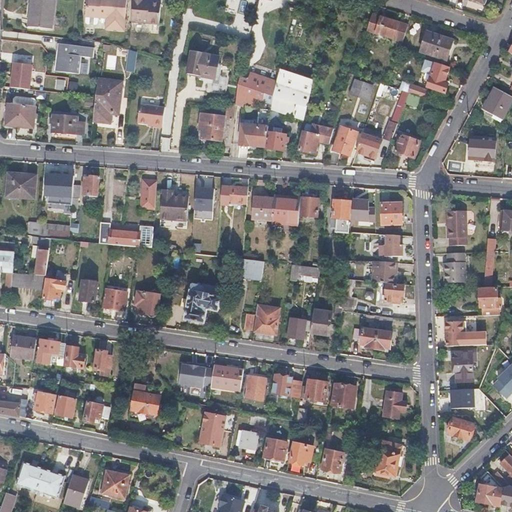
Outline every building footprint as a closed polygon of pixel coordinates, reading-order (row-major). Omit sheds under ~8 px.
[(99,24),(100,19),(108,19),(107,31),(125,32),(126,0),(88,0),(87,18),(87,24),(89,25),(97,26),(99,24)] [(142,0),(136,0),(133,0),(132,21),(160,23),(161,0),(150,0),(151,1),(142,0)] [(32,13),(33,13),(33,29),(52,31),(55,3),(33,1),(32,7),(32,13)] [(391,20),(373,15),(368,30),(394,39),(394,41),(404,44),(410,26),(391,20)] [(454,42),(428,33),(422,52),(448,60),(451,51),(454,42)] [(94,47),(60,42),(57,69),(80,72),(82,55),(93,56),(94,47)] [(134,71),(136,52),(128,49),(126,69),(134,71)] [(190,53),(185,75),(216,81),(220,57),(190,53)] [(32,64),(13,61),(11,86),(29,88),(32,64)] [(435,69),(430,67),(426,79),(431,81),(429,88),(447,94),(449,89),(450,85),(446,83),(451,68),(436,64),(435,69)] [(294,76),(280,72),(274,97),(306,108),(312,85),(293,79),(294,76)] [(97,78),(92,119),(104,121),(105,112),(118,114),(122,81),(97,78)] [(354,78),(348,95),(368,102),(374,85),(354,78)] [(426,91),(402,83),(400,90),(409,93),(424,98),(426,91)] [(255,100),(263,102),(264,94),(237,85),(235,105),(244,106),(244,103),(254,107),(255,100)] [(511,99),(511,98),(494,88),(488,99),(482,109),(501,120),(511,99)] [(273,97),(264,94),(263,102),(271,104),(273,97)] [(13,98),(12,103),(31,105),(31,97),(15,96),(13,98)] [(274,97),(273,97),(271,104),(271,110),(295,118),(294,122),(302,124),(306,108),(274,97)] [(399,119),(404,101),(398,99),(393,118),(399,119)] [(12,103),(8,102),(5,125),(33,127),(35,105),(31,105),(12,103)] [(148,123),(154,124),(153,127),(162,128),(165,107),(140,104),(138,121),(148,123)] [(230,147),(235,106),(225,105),(224,117),(204,114),(203,125),(199,124),(199,127),(202,127),(201,139),(221,141),(221,146),(230,147)] [(53,114),(52,133),(83,135),(84,122),(77,121),(78,116),(53,114)] [(391,142),(398,125),(389,123),(382,139),(391,142)] [(274,128),(277,129),(285,130),(285,128),(268,124),(267,132),(273,133),(274,128)] [(329,144),(333,130),(313,125),(311,134),(303,132),(299,151),(308,153),(309,150),(315,151),(318,141),(329,144)] [(341,127),(332,150),(349,156),(358,133),(341,127)] [(267,132),(265,147),(265,149),(283,152),(286,135),(276,134),(277,129),(274,128),(273,133),(267,132)] [(252,131),(241,130),(239,147),(247,148),(248,145),(265,147),(267,132),(252,131)] [(356,152),(375,160),(382,141),(363,134),(356,152)] [(420,142),(400,135),(394,152),(414,159),(420,142)] [(496,139),(472,137),(470,158),(482,159),(495,160),(496,139)] [(8,174),(7,197),(35,199),(36,175),(8,174)] [(49,195),(66,196),(67,176),(46,174),(45,189),(49,189),(49,195)] [(90,178),(84,178),(84,195),(98,195),(98,177),(90,176),(90,178)] [(156,208),(158,182),(144,181),(142,207),(156,208)] [(73,185),(72,197),(72,208),(78,209),(78,197),(80,197),(80,186),(73,185)] [(248,189),(222,187),(221,206),(228,206),(229,203),(247,204),(248,189)] [(173,195),(174,190),(163,189),(161,219),(188,221),(189,196),(173,195)] [(272,221),(274,198),(254,196),(252,219),(272,221)] [(299,225),(301,197),(274,196),(274,198),(272,221),(272,223),(299,225)] [(319,199),(303,198),(301,216),(318,217),(319,199)] [(335,235),(348,236),(350,201),(334,200),(332,219),(331,219),(330,230),(336,230),(335,235)] [(381,205),(382,225),(402,224),(402,204),(381,205)] [(467,246),(466,212),(447,212),(448,239),(449,239),(450,247),(467,246)] [(511,213),(503,213),(502,231),(511,231),(511,213)] [(100,243),(139,246),(140,238),(140,233),(117,231),(116,229),(113,229),(112,230),(111,230),(111,222),(102,221),(100,243)] [(47,230),(46,238),(52,239),(70,240),(71,225),(67,225),(66,228),(65,231),(47,230)] [(30,226),(29,236),(39,237),(40,226),(30,226)] [(386,247),(386,257),(403,257),(403,245),(401,245),(400,236),(380,234),(380,246),(386,246),(386,247)] [(46,248),(50,249),(52,239),(46,238),(39,237),(29,236),(28,236),(27,240),(47,243),(46,248)] [(140,238),(139,246),(153,248),(154,239),(140,238)] [(0,245),(15,248),(16,242),(0,240),(0,242),(0,245)] [(488,240),(487,253),(494,253),(495,241),(488,240)] [(36,275),(46,276),(47,270),(50,249),(46,248),(39,247),(36,275)] [(375,260),(376,260),(386,261),(386,257),(386,247),(375,247),(375,260)] [(181,251),(172,250),(170,271),(179,271),(181,251)] [(0,251),(0,271),(7,272),(13,272),(14,252),(0,251)] [(466,283),(465,254),(446,254),(446,264),(443,264),(444,284),(466,283)] [(265,261),(236,258),(233,276),(261,280),(262,270),(263,270),(265,261)] [(386,261),(376,260),(374,281),(395,283),(396,274),(399,274),(401,262),(386,261)] [(320,268),(292,265),(290,279),(297,280),(298,273),(319,276),(320,268)] [(36,275),(13,272),(12,285),(44,288),(45,280),(46,276),(36,275)] [(347,279),(345,295),(351,296),(353,280),(347,279)] [(50,280),(47,280),(45,298),(54,299),(54,298),(61,299),(62,292),(67,293),(68,283),(50,280)] [(98,283),(83,281),(80,300),(96,302),(98,283)] [(192,284),(185,319),(204,323),(207,309),(219,312),(221,296),(219,296),(221,287),(203,284),(203,286),(192,284)] [(405,286),(387,285),(386,301),(401,302),(401,296),(404,296),(405,286)] [(105,306),(125,309),(128,292),(108,289),(105,306)] [(496,289),(479,290),(479,301),(483,301),(484,315),(500,315),(499,308),(500,308),(500,299),(497,299),(496,289)] [(161,294),(138,290),(136,303),(139,304),(138,312),(157,315),(161,294)] [(335,315),(342,316),(344,304),(337,303),(335,315)] [(256,331),(276,335),(280,308),(258,304),(256,315),(258,316),(256,331)] [(311,331),(311,333),(329,336),(332,311),(315,309),(313,322),(311,331)] [(245,329),(253,330),(255,314),(247,313),(245,329)] [(393,317),(381,316),(380,321),(378,330),(376,348),(385,350),(385,348),(391,349),(393,332),(391,332),(393,317)] [(311,331),(313,322),(291,318),(288,337),(303,339),(304,334),(308,334),(308,331),(311,331)] [(445,323),(446,347),(472,346),(472,339),(464,339),(463,329),(463,322),(445,323)] [(366,347),(376,348),(378,330),(364,328),(361,344),(367,345),(366,347)] [(14,335),(11,355),(35,359),(38,339),(14,335)] [(67,344),(41,340),(37,362),(50,364),(52,353),(65,355),(67,344)] [(79,348),(69,346),(65,366),(83,369),(85,356),(78,355),(79,348)] [(107,352),(98,350),(95,368),(101,370),(100,375),(109,377),(110,369),(112,357),(106,356),(107,352)] [(456,371),(457,383),(473,382),(472,362),(476,362),(476,353),(459,354),(460,360),(452,360),(453,372),(456,371)] [(212,385),(214,369),(199,367),(199,366),(190,364),(190,365),(182,364),(180,383),(203,386),(204,384),(212,385)] [(244,370),(215,366),(214,369),(212,385),(211,385),(241,389),(244,370)] [(292,377),(276,374),(273,392),(300,397),(303,381),(292,379),(292,377)] [(266,378),(250,375),(246,398),(263,401),(266,378)] [(310,380),(306,399),(325,402),(329,383),(310,380)] [(355,386),(336,383),(333,404),(355,408),(357,394),(354,393),(355,386)] [(137,384),(136,385),(131,409),(157,414),(160,397),(144,393),(145,387),(144,386),(137,384)] [(402,394),(387,391),(382,415),(398,418),(400,411),(406,412),(408,402),(401,400),(402,394)] [(36,401),(35,409),(52,413),(55,396),(38,392),(38,394),(35,394),(33,401),(36,401)] [(56,414),(72,417),(76,398),(60,395),(56,414)] [(0,402),(0,412),(26,418),(28,400),(22,399),(21,404),(0,402)] [(111,406),(89,402),(85,419),(95,422),(96,415),(109,418),(111,406)] [(298,408),(296,421),(304,422),(306,409),(298,408)] [(200,442),(221,446),(226,417),(206,413),(200,442)] [(267,416),(252,413),(250,424),(265,427),(267,416)] [(175,418),(171,438),(196,443),(200,422),(181,418),(181,419),(175,418)] [(452,418),(447,435),(469,441),(474,424),(452,418)] [(257,448),(259,434),(242,431),(240,446),(249,447),(257,448)] [(268,438),(265,456),(284,461),(287,442),(268,438)] [(381,441),(374,474),(385,476),(386,474),(390,475),(394,475),(395,474),(397,472),(398,463),(401,464),(402,457),(400,456),(402,445),(381,441)] [(313,446),(294,442),(291,462),(304,465),(305,460),(311,461),(313,446)] [(326,449),(322,469),(341,473),(344,452),(326,449)] [(493,477),(504,488),(511,486),(511,485),(511,460),(509,457),(502,464),(511,475),(511,479),(507,481),(499,472),(493,477)] [(16,484),(38,491),(45,469),(23,461),(16,484)] [(45,469),(38,491),(58,498),(66,476),(45,469)] [(107,471),(103,493),(125,497),(129,475),(107,471)] [(501,504),(504,488),(493,477),(487,471),(480,479),(480,480),(477,502),(500,506),(501,504)] [(72,476),(64,500),(81,505),(89,481),(72,476)] [(511,486),(504,488),(501,504),(511,505),(511,487),(511,488),(511,486)] [(7,491),(0,511),(10,511),(17,495),(7,491)] [(242,511),(246,502),(223,495),(221,503),(224,503),(220,511),(242,511)] [(126,511),(143,511),(147,499),(138,496),(136,502),(132,501),(131,506),(134,507),(134,509),(128,507),(126,511)]
